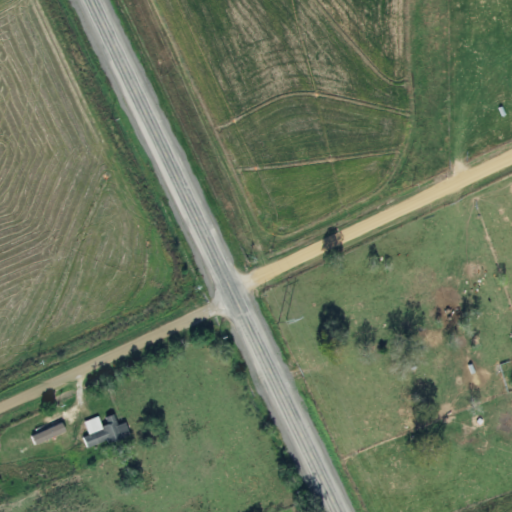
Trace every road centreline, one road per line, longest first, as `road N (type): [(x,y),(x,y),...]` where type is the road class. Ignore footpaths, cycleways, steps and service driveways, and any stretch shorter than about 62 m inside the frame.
road 1 (primary): [(336,511),(89,0)]
road 2 (residential): [(511,159),(230,293)]
road 3 (residential): [(0,406),(230,293)]
